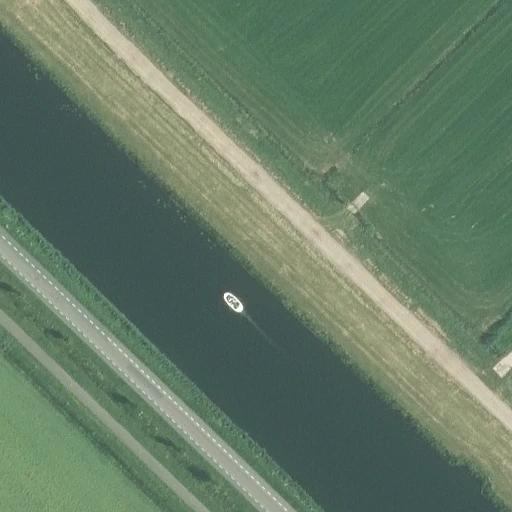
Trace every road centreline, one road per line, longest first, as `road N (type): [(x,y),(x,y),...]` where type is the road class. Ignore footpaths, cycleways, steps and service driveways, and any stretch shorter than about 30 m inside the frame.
road 1 (track): [(73,0),(511,425)]
road 2 (secondary): [(0,246),(273,511)]
